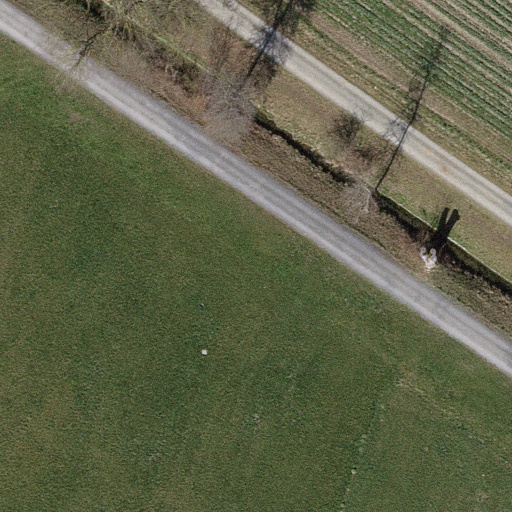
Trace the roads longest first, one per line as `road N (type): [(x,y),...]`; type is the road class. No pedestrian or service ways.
road 1 (track): [(0,18),(511,363)]
road 2 (track): [(511,210),(210,0)]
